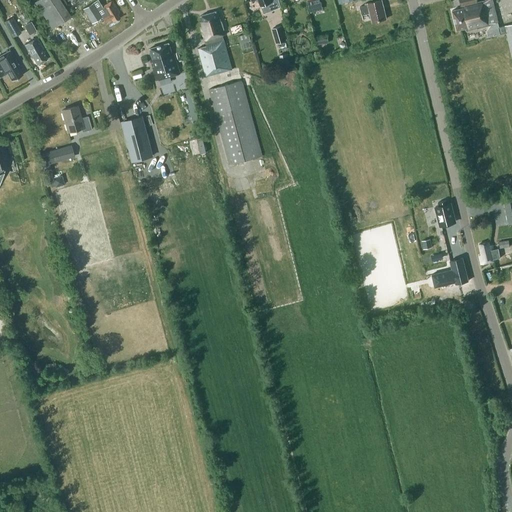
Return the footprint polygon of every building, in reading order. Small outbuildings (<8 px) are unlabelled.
[(41,0),(58,24),(71,16),(60,0),(41,0)] [(85,0),(77,5),(80,9),(92,2),(91,0),(85,0)] [(98,0),(97,0),(83,9),(91,24),(102,17),(105,22),(111,18),(113,21),(120,17),(118,14),(119,13),(112,0),(102,6),(98,0)] [(252,0),(259,0),(264,13),(274,9),(271,0),(252,0)] [(315,10),(313,3),(320,2),(319,0),(307,0),(310,12),(315,10)] [(387,19),(381,0),(377,0),(368,3),(368,5),(360,6),(362,15),(370,13),(372,22),(387,19)] [(511,23),(498,27),(491,0),(481,0),(477,1),(476,0),(459,0),(461,5),(462,5),(462,7),(452,10),(457,31),(465,29),(466,31),(485,27),(488,37),(506,33),(511,55),(511,23)] [(223,35),(225,35),(222,21),(220,21),(217,11),(200,16),(203,26),(201,27),(206,46),(198,48),(206,76),(232,69),(223,35)] [(12,18),(5,23),(13,38),(21,33),(12,18)] [(31,34),(36,31),(31,21),(25,24),(31,34)] [(286,41),(282,26),(273,29),(277,43),(286,41)] [(238,35),(240,42),(251,39),(248,31),(238,35)] [(329,34),(316,35),(317,44),(329,43),(329,34)] [(31,56),(32,55),(37,65),(48,59),(42,49),(43,49),(37,37),(25,44),(31,56)] [(173,53),(171,53),(168,43),(149,48),(153,60),(151,60),(157,80),(179,73),(173,53)] [(0,76),(8,73),(12,80),(23,74),(19,67),(19,66),(10,50),(0,55),(0,76)] [(288,53),(280,55),(282,67),(290,66),(288,53)] [(230,164),(262,156),(242,81),(210,89),(230,164)] [(191,90),(185,92),(193,121),(199,119),(191,90)] [(68,131),(83,127),(84,131),(91,129),(88,116),(81,118),(77,106),(62,110),(68,131)] [(142,117),(123,122),(133,161),(152,156),(142,117)] [(0,183),(7,164),(7,163),(8,163),(9,162),(9,161),(9,160),(8,159),(7,159),(4,152),(6,152),(4,146),(0,146),(0,181),(0,183)] [(42,154),(44,164),(73,156),(71,146),(42,154)] [(53,178),(55,187),(64,184),(62,175),(53,178)] [(454,218),(452,211),(452,210),(450,204),(448,204),(446,200),(438,202),(439,206),(435,207),(440,227),(450,224),(449,219),(454,218)] [(461,230),(443,232),(445,250),(463,248),(461,230)] [(481,255),(478,256),(480,264),(494,261),(496,261),(496,258),(501,257),(499,252),(495,253),(493,246),(491,246),(489,247),(488,243),(478,245),(481,255)] [(452,269),(432,274),(435,287),(455,282),(456,284),(468,281),(463,257),(450,260),(452,269)]
